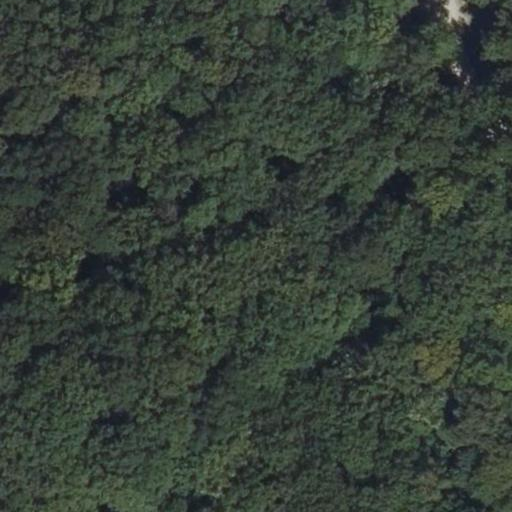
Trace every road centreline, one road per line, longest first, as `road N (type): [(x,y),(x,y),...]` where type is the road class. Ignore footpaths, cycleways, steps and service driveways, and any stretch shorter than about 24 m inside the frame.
road 1 (track): [(511,281),(374,511)]
road 2 (track): [(438,0),(511,148)]
